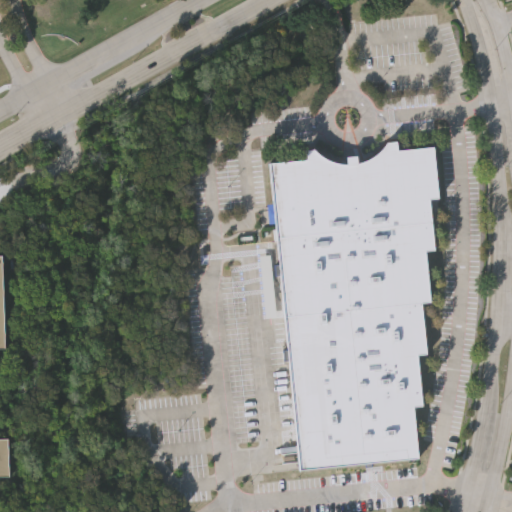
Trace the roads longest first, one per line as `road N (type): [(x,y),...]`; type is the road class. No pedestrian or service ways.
road 1 (tertiary): [(461,0),(490,85),(499,172),(497,318),(484,408),(455,511)]
road 2 (tertiary): [(483,511),(511,370),(505,54),(485,0)]
road 3 (secondary): [(0,142),(263,0)]
